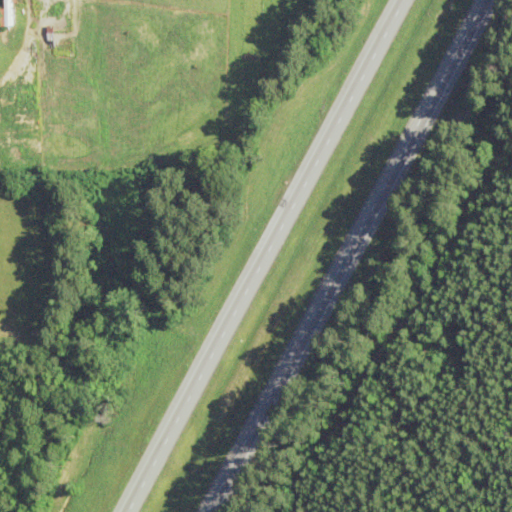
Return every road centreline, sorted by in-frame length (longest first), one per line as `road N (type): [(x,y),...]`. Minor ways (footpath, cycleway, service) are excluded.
road 1 (motorway): [(402,0),(126,511)]
road 2 (motorway): [(265,401),(482,0)]
road 3 (motorway): [(204,511),(265,401)]
